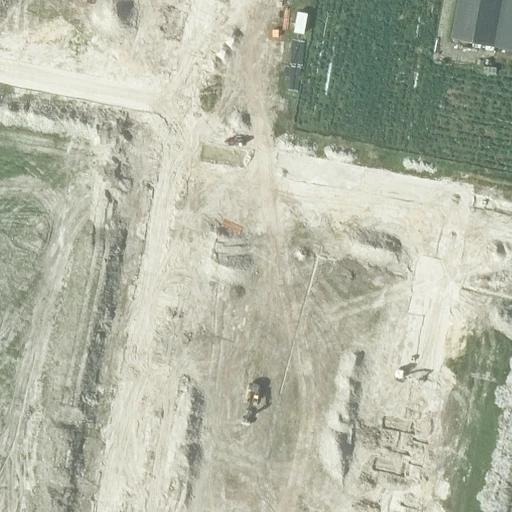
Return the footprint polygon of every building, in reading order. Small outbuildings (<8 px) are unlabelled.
[(511,0),(457,0),(451,35),(511,47),(511,0)] [(221,206),(217,228),(258,236),(262,214),(272,216),(274,202),(250,197),(248,211),(221,206)] [(347,215),(345,229),(354,231),(350,252),(389,260),(393,237),(368,233),(371,219),(347,215)] [(217,228),(213,250),(230,254),(228,267),(252,272),(254,258),(258,236),(217,228)] [(302,252),(300,264),(308,265),(310,254),(302,252)] [(350,252),(346,272),(385,280),(389,260),(350,252)] [(511,261),(485,256),(481,279),(511,285),(511,261)] [(300,264),(298,274),(306,276),(308,265),(300,264)] [(346,272),(342,292),(381,300),(385,280),(346,272)] [(482,281),(478,303),(504,308),(501,322),(511,323),(511,285),(481,279),(481,281),(482,281)] [(212,281),(206,308),(250,316),(255,290),(212,281)] [(338,315),(336,328),(360,333),(362,319),(377,322),(381,300),(342,292),(338,315)] [(206,308),(202,334),(245,342),(250,316),(206,308)] [(277,310),(275,321),(282,323),(285,311),(277,310)] [(275,321),(272,332),(280,333),(282,323),(275,321)] [(469,364),(469,365),(511,373),(511,372),(511,367),(511,335),(504,333),(501,347),(475,342),(470,364),(469,364)] [(202,334),(197,360),(240,368),(245,342),(202,334)] [(335,340),(331,362),(366,369),(371,347),(335,340)] [(285,342),(283,353),(292,355),(294,344),(285,342)] [(283,353),(281,364),(290,366),(292,355),(283,353)] [(197,360),(192,387),(235,395),(240,368),(197,360)] [(267,362),(265,373),(273,374),(275,363),(267,362)] [(331,362),(328,382),(363,389),(366,369),(331,362)] [(511,373),(469,365),(465,389),(494,394),(491,407),(511,411),(511,397),(508,396),(511,374),(511,373)] [(265,373),(263,384),(271,385),(273,374),(265,373)] [(277,382),(275,393),(285,395),(287,384),(277,382)] [(328,382),(324,402),(359,409),(363,389),(328,382)] [(275,393),(273,404),(283,406),(285,395),(275,393)] [(324,402),(320,423),(355,429),(359,409),(324,402)] [(181,418),(177,441),(216,448),(220,426),(223,412),(199,408),(196,421),(181,418)] [(455,425),(450,449),(493,457),(497,434),(507,436),(510,422),(486,418),(484,431),(455,425)] [(270,422),(268,433),(277,435),(279,424),(270,422)] [(320,423),(316,443),(351,449),(355,429),(320,423)] [(268,433),(266,444),(275,446),(277,435),(268,433)] [(177,441),(173,461),(212,468),(216,448),(177,441)] [(316,443),(312,465),(347,472),(351,449),(316,443)] [(451,450),(447,472),(473,477),(471,491),(494,495),(497,482),(487,480),(492,458),(493,458),(493,457),(450,449),(450,450),(451,450)] [(173,461),(169,481),(208,488),(212,468),(173,461)] [(248,463),(246,474),(254,476),(256,465),(248,463)] [(246,474),(244,485),(252,487),(254,476),(246,474)] [(303,490),(299,511),(341,511),(344,498),(327,495),(330,481),(306,477),(303,490)] [(169,481),(165,503),(190,508),(189,511),(213,511),(214,511),(204,510),(208,488),(169,481)] [(494,511),(496,507),(472,502),(470,511),(449,511),(443,511),(442,511),(494,511)]
